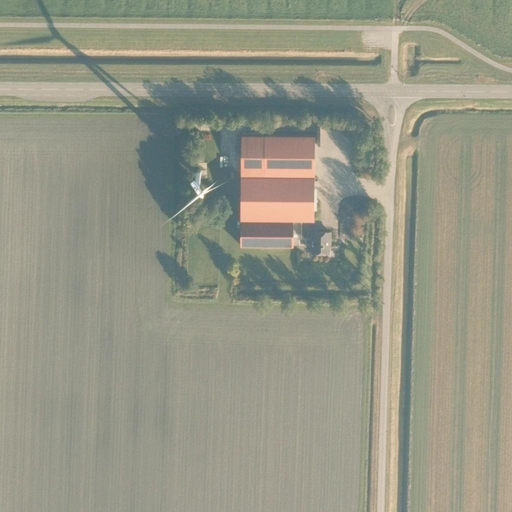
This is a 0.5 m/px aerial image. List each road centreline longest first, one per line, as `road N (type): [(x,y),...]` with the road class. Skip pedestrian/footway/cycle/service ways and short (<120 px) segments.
road 1 (unclassified): [(380,511),(393,89)]
road 2 (secondary): [(0,87),(393,89)]
